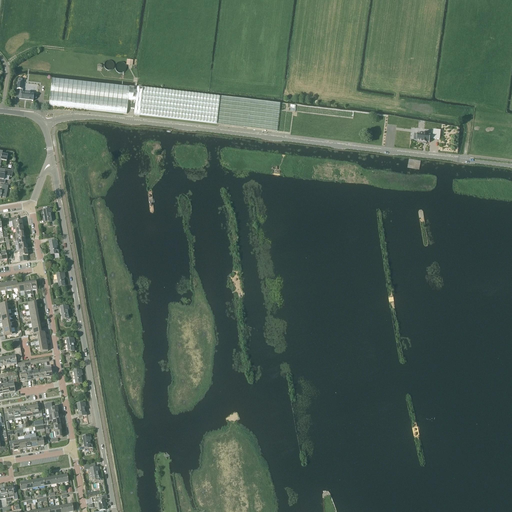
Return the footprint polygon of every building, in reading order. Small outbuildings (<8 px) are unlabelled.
[(114,64),(113,63),(113,62),(112,61),(111,61),(110,60),(109,60),(108,61),(107,61),(106,61),(105,62),(105,63),(104,64),(104,65),(104,66),(104,67),(105,67),(105,68),(106,69),(106,70),(107,70),(108,70),(109,70),(110,70),(111,70),(112,70),(113,69),(113,68),(114,67),(114,66),(114,65),(114,64)] [(127,67),(126,65),(125,64),(124,63),(123,62),(122,62),(121,62),(120,62),(119,62),(118,63),(117,63),(116,64),(116,65),(115,66),(115,67),(115,68),(115,69),(116,70),(116,71),(117,72),(118,73),(119,73),(120,73),(121,73),(122,73),(123,73),(124,72),(125,72),(126,71),(126,70),(127,69),(127,68),(127,67)] [(126,114),(128,100),(135,101),(134,115),(217,124),(220,97),(137,87),(137,91),(134,90),(134,87),(52,78),(49,105),(126,114)] [(18,82),(17,89),(20,89),(19,100),(25,100),(26,100),(26,101),(33,101),(33,99),(36,99),(37,94),(22,92),(23,89),(22,89),(23,83),(18,82)] [(220,96),(217,124),(277,131),(280,103),(220,96)] [(415,134),(414,141),(429,143),(430,135),(428,135),(427,135),(428,134),(424,133),(424,135),(418,134),(418,135),(415,134)] [(0,167),(2,161),(7,162),(8,155),(2,154),(3,152),(0,151),(0,167)] [(11,177),(12,171),(0,168),(0,182),(5,184),(5,180),(4,180),(4,176),(11,177)] [(0,197),(1,198),(1,197),(6,198),(8,186),(1,184),(0,183),(0,187),(2,187),(1,191),(0,191),(0,197)] [(51,220),(50,212),(52,212),(51,209),(43,211),(45,223),(49,223),(50,226),(54,225),(53,220),(51,220)] [(18,218),(9,219),(10,222),(12,222),(13,228),(15,227),(23,226),(22,220),(18,221),(18,218)] [(57,253),(56,245),(57,245),(57,242),(49,243),(51,256),(55,255),(55,258),(59,257),(59,252),(57,253)] [(27,250),(19,251),(20,257),(19,257),(20,263),(27,261),(26,256),(28,256),(27,250)] [(59,288),(65,287),(64,279),(65,278),(64,274),(56,275),(59,288)] [(62,321),(69,320),(67,311),(69,311),(68,307),(60,308),(62,321)] [(74,350),(73,342),(74,342),(74,339),(66,340),(68,353),(72,352),(72,355),(76,354),(76,350),(74,350)] [(48,370),(44,371),(46,378),(52,377),(56,377),(55,369),(51,369),(51,368),(48,368),(48,370)] [(76,385),(82,384),(81,376),(82,375),(81,371),(74,372),(76,385)] [(7,383),(9,393),(15,392),(14,387),(17,386),(16,379),(13,379),(13,382),(7,383)] [(52,403),(45,404),(45,410),(48,409),(49,415),(52,415),(59,414),(57,407),(52,408),(52,403)] [(82,404),(77,405),(79,417),(83,417),(83,420),(85,419),(87,419),(86,413),(85,414),(84,408),(86,408),(85,404),(82,404)] [(31,407),(33,416),(35,416),(35,415),(42,414),(40,407),(37,408),(37,406),(31,407)] [(7,414),(4,414),(6,421),(9,421),(9,420),(15,419),(13,410),(7,411),(7,414)] [(53,439),(51,439),(51,443),(58,441),(58,438),(63,437),(62,432),(55,433),(55,432),(52,433),(53,439)] [(85,450),(88,449),(91,449),(90,441),(91,440),(90,436),(83,437),(85,450)] [(36,438),(38,447),(44,446),(44,444),(47,444),(45,437),(42,437),(43,439),(39,440),(39,437),(36,438)] [(12,443),(9,443),(11,450),(13,449),(14,451),(20,450),(18,441),(12,442),(12,443)] [(95,464),(84,465),(85,470),(90,469),(93,482),(99,481),(97,471),(99,470),(98,468),(96,468),(95,464)] [(13,488),(6,489),(9,502),(11,502),(10,498),(15,498),(15,501),(18,500),(17,492),(14,492),(13,488)] [(0,493),(0,492),(0,500),(6,499),(6,503),(9,502),(6,489),(0,489),(0,491),(0,493)] [(102,497),(91,499),(92,504),(98,503),(100,511),(106,510),(104,500),(102,500),(102,497)]
